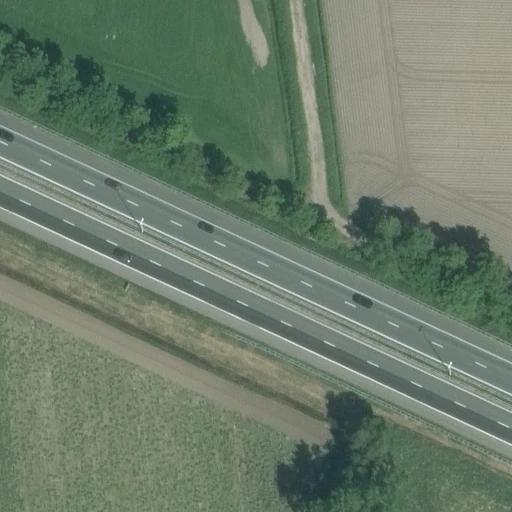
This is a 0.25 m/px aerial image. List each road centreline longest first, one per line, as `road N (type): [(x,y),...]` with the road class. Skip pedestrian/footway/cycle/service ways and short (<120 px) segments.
road 1 (motorway): [(0,197),(511,436)]
road 2 (motorway): [(511,366),(0,131)]
road 3 (track): [(296,0),(322,209),(353,235),(511,305)]
road 4 (track): [(322,209),(296,206),(0,66)]
